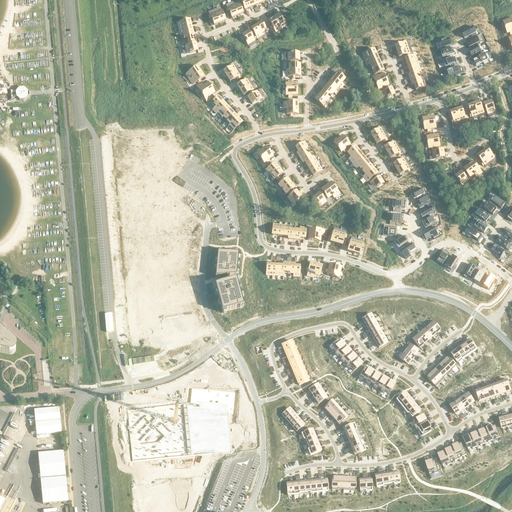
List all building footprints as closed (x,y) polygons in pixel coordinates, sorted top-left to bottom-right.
[(241,0),(245,10),(250,7),(246,0),(241,0)] [(237,16),(243,14),(240,6),(241,6),(240,3),(238,3),(237,1),(232,3),(237,16)] [(229,11),(232,18),(237,16),(232,3),(226,5),(227,8),(226,9),(227,12),(229,11)] [(220,23),(225,21),(222,14),(224,13),(223,10),(221,11),(220,8),(214,10),(220,23)] [(211,18),(214,25),(220,23),(214,10),(209,13),(210,15),(208,16),(209,19),(211,18)] [(280,27),(284,24),(283,22),(285,21),(284,18),(282,20),(279,15),(273,18),(280,28),(280,27)] [(273,28),(274,30),(278,28),(279,28),(280,28),(273,18),(268,21),(271,26),(269,27),(271,29),(273,28)] [(191,26),(190,20),(177,24),(179,29),(191,26)] [(263,38),(268,35),(267,32),(269,31),(267,29),(265,29),(261,23),(256,26),(263,38)] [(193,31),(191,26),(179,29),(180,35),(183,34),(193,31)] [(257,38),(258,41),(263,38),(256,26),(251,29),(255,36),(254,37),(255,39),(257,38)] [(473,27),(462,33),(464,39),(471,36),(472,38),(477,35),(476,33),(473,27)] [(243,35),(245,40),(246,42),(247,42),(249,47),(255,43),(256,44),(248,31),(241,36),(242,36),(243,35)] [(478,36),(466,42),(469,48),(481,42),(478,36)] [(450,39),(439,43),(442,51),(449,49),(448,46),(452,45),(450,39)] [(403,44),(396,47),(398,52),(411,48),(409,42),(406,43),(405,41),(402,42),(403,44)] [(192,52),(197,51),(197,52),(198,52),(196,44),(182,47),(182,48),(183,48),(184,54),(189,53),(192,52)] [(480,46),(469,52),(472,57),(472,58),(478,54),(479,57),(483,55),(482,53),(483,52),(483,51),(482,52),(479,47),(481,46),(480,46)] [(411,48),(398,52),(400,58),(407,55),(407,57),(410,56),(410,54),(413,54),(411,48)] [(441,54),(441,55),(442,55),(443,59),(444,61),(443,61),(448,60),(448,57),(455,55),(453,49),(441,53),(441,54)] [(376,55),(374,50),(362,55),(365,61),(376,55)] [(291,54),(285,54),(286,61),(285,61),(285,62),(299,61),(299,53),(299,54),(293,54),(291,54)] [(488,54),(473,61),(476,66),(483,63),(484,65),(489,63),(488,61),(490,60),(491,59),(490,58),(488,54)] [(379,60),(376,55),(365,61),(367,66),(370,65),(379,60)] [(417,62),(416,56),(406,60),(407,65),(417,62)] [(444,63),(444,64),(445,65),(444,65),(445,67),(446,68),(450,67),(450,68),(452,67),(451,66),(454,66),(457,65),(457,64),(457,63),(457,62),(456,59),(455,59),(455,58),(444,62),(444,63)] [(379,60),(370,65),(371,69),(371,70),(381,66),(379,60)] [(300,71),(300,65),(294,65),(294,62),(291,63),(291,65),(289,65),(289,70),(288,70),(288,71),(300,71)] [(419,67),(417,62),(407,65),(409,70),(419,67)] [(223,72),(227,77),(238,70),(235,65),(233,66),(232,65),(229,66),(230,68),(223,72)] [(381,66),(371,70),(372,71),(374,75),(384,71),(381,66)] [(201,72),(197,67),(193,71),(191,69),(189,70),(190,72),(188,73),(191,77),(190,78),(191,79),(201,72)] [(421,72),(419,67),(409,70),(411,75),(419,73),(421,72)] [(459,68),(447,72),(450,80),(455,79),(454,76),(461,74),(459,68)] [(227,77),(230,82),(236,78),(237,80),(240,78),(239,76),(241,75),(238,70),(227,77)] [(294,77),(300,77),(300,71),(288,71),(288,72),(289,72),(289,77),(292,77),(292,79),(294,79),(294,77)] [(199,80),(204,77),(201,72),(191,79),(192,80),(192,79),(195,83),(197,82),(198,84),(200,82),(199,80)] [(341,84),(345,79),(337,73),(333,78),(341,84)] [(419,73),(411,75),(409,76),(411,81),(421,77),(421,76),(420,77),(419,73)] [(376,78),(373,80),(375,84),(375,85),(386,80),(383,75),(378,77),(377,75),(375,76),(376,78)] [(421,78),(421,77),(411,81),(413,86),(415,86),(415,85),(422,83),(421,79),(421,78)] [(333,78),(329,82),(340,90),(343,86),(341,84),(333,78)] [(243,82),(237,86),(240,91),(252,84),(249,79),(246,80),(245,79),(242,80),(243,82)] [(386,80),(375,85),(376,86),(378,90),(381,89),(381,91),(384,90),(383,88),(388,86),(386,80)] [(297,90),(297,84),(291,84),(291,82),(288,82),(288,84),(286,84),(286,89),(285,89),(285,90),(297,90)] [(329,82),(326,86),(334,93),(336,95),(340,90),(329,82)] [(424,82),(422,83),(415,85),(415,86),(416,91),(426,87),(424,82)] [(211,88),(208,83),(203,86),(202,85),(199,86),(201,88),(198,89),(201,94),(201,95),(211,88)] [(240,91),(243,96),(250,92),(251,94),(253,92),(252,90),(255,89),(252,84),(240,91)] [(326,86),(322,91),(331,98),(331,97),(331,96),(334,93),(326,86)] [(19,88),(16,92),(7,89),(8,101),(16,97),(20,100),(25,100),(28,96),(27,91),(24,88),(19,88)] [(209,96),(214,93),(211,88),(201,95),(202,96),(202,95),(205,99),(207,98),(208,100),(211,98),(209,96)] [(391,88),(378,94),(378,95),(379,94),(382,100),(387,98),(387,99),(389,97),(394,95),(394,96),(395,96),(391,88)] [(256,101),(259,100),(258,99),(263,96),(259,91),(260,90),(248,98),(252,105),(252,104),(252,103),(256,101)] [(291,96),(297,96),(297,90),(285,90),(285,91),(286,91),(286,96),(288,96),(289,98),(291,98),(291,96)] [(322,91),(319,95),(326,102),(327,101),(329,98),(330,99),(331,98),(322,91)] [(315,100),(325,108),(329,103),(327,101),(326,102),(319,95),(315,100)] [(219,97),(211,104),(215,108),(223,102),(219,97)] [(298,109),(297,103),(292,103),(291,101),(289,101),(289,103),(286,103),(287,108),(286,108),(286,109),(298,109)] [(484,104),(489,118),(490,118),(489,117),(496,115),(494,110),(495,109),(494,107),(493,107),(491,102),(492,102),(492,101),(484,104)] [(215,108),(213,110),(217,115),(226,106),(223,102),(215,108)] [(483,110),(480,102),(475,104),(479,117),(485,115),(484,113),(486,112),(484,109),(483,110)] [(479,117),(475,104),(469,106),(471,114),(470,114),(471,117),(473,117),(473,119),(479,117)] [(217,115),(221,119),(223,117),(230,110),(226,106),(217,115)] [(292,115),(298,115),(298,109),(286,109),(286,110),(287,110),(287,115),(289,115),(289,117),(292,117),(292,115)] [(465,116),(462,109),(457,110),(461,123),(467,122),(466,119),(468,118),(467,115),(465,116)] [(223,117),(226,120),(225,121),(226,121),(234,114),(230,110),(223,117)] [(461,123),(457,110),(451,112),(454,120),(452,120),(453,123),(455,123),(455,125),(461,123)] [(227,122),(230,125),(231,125),(238,118),(234,114),(226,121),(227,122)] [(426,118),(423,119),(424,124),(423,124),(424,125),(435,123),(434,117),(429,118),(428,116),(426,116),(426,118)] [(228,127),(233,131),(242,123),(238,118),(231,125),(230,125),(228,127)] [(435,123),(424,125),(424,126),(425,130),(428,130),(428,132),(431,132),(431,130),(436,129),(435,123)] [(377,130),(370,134),(373,139),(385,133),(382,127),(380,129),(379,127),(376,129),(377,130)] [(385,133),(373,139),(376,145),(383,141),(384,142),(387,141),(386,139),(388,138),(385,133)] [(428,142),(428,143),(439,141),(438,136),(433,136),(432,134),(430,135),(430,137),(427,137),(428,142)] [(346,141),(342,136),(338,140),(336,138),(334,140),(336,142),(334,144),(337,147),(336,148),(337,149),(346,141)] [(345,149),(350,146),(346,141),(337,149),(338,149),(341,153),(343,151),(344,153),(347,151),(345,149)] [(391,144),(384,148),(387,153),(399,147),(396,141),(394,143),(393,141),(390,143),(391,144)] [(439,141),(428,143),(428,144),(429,144),(429,149),(432,149),(432,151),(435,150),(435,148),(440,147),(439,141)] [(308,148),(305,143),(296,148),(298,153),(299,153),(305,149),(306,149),(308,148)] [(269,152),(265,147),(261,151),(259,149),(257,151),(259,153),(257,154),(260,158),(259,159),(260,159),(269,152)] [(359,151),(355,147),(347,153),(351,158),(359,151)] [(399,147),(387,153),(390,159),(397,155),(398,156),(401,155),(400,153),(402,152),(399,147)] [(308,152),(308,153),(306,149),(305,149),(299,153),(298,153),(297,154),(300,159),(309,153),(308,152)] [(492,155),(488,149),(483,153),(491,164),(496,160),(494,158),(496,157),(494,154),(492,155)] [(444,150),(429,153),(430,153),(431,159),(437,159),(439,159),(439,158),(444,157),(445,158),(444,150)] [(353,164),(363,156),(359,151),(351,158),(349,160),(353,164)] [(268,160),(273,157),(269,152),(260,159),(260,160),(261,160),(264,164),(266,162),(267,164),(270,162),(268,160)] [(309,154),(309,153),(300,159),(303,164),(304,162),(311,158),(309,154)] [(491,164),(483,153),(478,156),(483,162),(481,163),(483,166),(485,165),(486,167),(491,164)] [(358,167),(366,160),(363,156),(353,164),(356,169),(359,167),(358,167)] [(316,161),(313,157),(311,158),(304,162),(307,167),(316,161)] [(400,161),(393,165),(396,170),(408,163),(405,158),(403,160),(402,158),(399,160),(400,161)] [(361,172),(370,165),(366,160),(358,167),(359,167),(361,170),(361,171),(361,172)] [(316,161),(307,167),(310,171),(319,166),(316,161)] [(469,166),(476,175),(477,174),(476,174),(480,171),(479,169),(480,167),(479,165),(477,167),(474,162),(469,166)] [(408,163),(396,170),(399,175),(406,171),(407,173),(410,171),(409,170),(411,168),(408,163)] [(279,168),(275,164),(270,168),(269,166),(267,167),(269,169),(267,171),(270,175),(269,175),(270,176),(279,168)] [(366,176),(374,169),(370,165),(361,172),(362,172),(363,172),(366,175),(366,176)] [(310,171),(313,176),(322,171),(319,166),(310,171)] [(466,175),(467,177),(469,176),(471,178),(475,175),(475,176),(476,175),(469,166),(464,169),(468,174),(466,175)] [(279,179),(278,177),(283,173),(279,168),(270,176),(270,177),(271,176),(274,180),(276,178),(278,180),(279,179)] [(367,182),(377,174),(374,169),(366,176),(366,175),(363,177),(367,182)] [(470,184),(462,172),(455,177),(456,176),(459,181),(461,183),(464,187),(470,183),(470,184)] [(379,187),(378,186),(383,184),(384,184),(379,177),(367,185),(368,185),(372,190),(376,188),(379,187)] [(281,184),(279,186),(282,189),(281,190),(282,191),(291,183),(287,179),(282,182),(281,180),(279,182),(281,184)] [(290,192),(295,188),(291,183),(282,191),(283,191),(286,195),(288,193),(290,195),(291,193),(290,192)] [(336,190),(337,188),(336,186),(334,188),(331,183),(326,187),(333,196),(334,195),(333,195),(337,192),(336,190)] [(326,197),(328,199),(332,196),(332,197),(333,196),(326,187),(321,190),(325,195),(323,196),(324,198),(326,197)] [(420,190),(412,195),(414,198),(413,198),(414,198),(415,200),(414,200),(415,200),(417,199),(417,200),(420,198),(421,200),(420,200),(421,201),(426,198),(426,197),(425,198),(424,196),(425,195),(426,194),(426,193),(426,194),(424,190),(424,189),(421,191),(420,191),(421,191),(420,190)] [(296,200),(300,197),(301,198),(301,197),(296,191),(285,200),(285,201),(286,200),(290,205),(294,202),(297,200),(296,200)] [(319,193),(312,198),(313,198),(317,202),(316,202),(318,205),(318,204),(321,208),(327,204),(327,205),(328,205),(319,193)] [(495,196),(490,203),(492,205),(495,207),(496,206),(501,209),(505,204),(495,196)] [(428,198),(417,204),(420,209),(427,206),(428,208),(432,206),(430,202),(428,198)] [(392,201),(391,208),(393,209),(393,212),(400,213),(401,208),(404,208),(405,202),(392,201)] [(487,203),(482,210),(486,213),(487,211),(493,215),(497,210),(487,203)] [(429,216),(430,218),(435,216),(434,213),(435,213),(435,212),(434,213),(432,207),(420,214),(423,219),(429,216)] [(477,216),(476,218),(480,221),(481,219),(486,223),(490,218),(480,210),(479,211),(476,215),(477,216)] [(389,224),(389,225),(395,225),(395,223),(402,224),(403,223),(402,223),(403,217),(403,216),(390,215),(391,215),(390,224),(389,224)] [(433,218),(422,224),(425,229),(431,226),(432,228),(438,225),(436,223),(433,218)] [(479,221),(473,229),(477,231),(478,229),(484,234),(488,229),(479,221)] [(384,225),(383,229),(386,229),(385,233),(387,234),(387,237),(398,238),(398,234),(396,234),(397,230),(394,230),(395,227),(384,225)] [(435,228),(423,234),(426,240),(433,237),(434,239),(439,236),(435,228)] [(309,235),(308,240),(314,241),(315,229),(314,229),(314,230),(309,229),(309,232),(307,232),(307,234),(309,235)] [(314,241),(320,242),(321,236),(323,236),(323,234),(321,233),(321,231),(316,230),(316,229),(315,229),(314,241)] [(333,235),(331,242),(336,244),(340,231),(334,229),(334,232),(332,231),(331,234),(333,235)] [(472,229),(467,236),(471,239),(472,237),(474,238),(478,242),(482,237),(472,229)] [(336,244),(342,246),(344,238),(346,239),(347,236),(345,235),(346,232),(340,231),(336,244)] [(399,241),(395,243),(396,244),(396,243),(400,250),(400,251),(405,248),(403,246),(408,243),(407,241),(408,241),(405,237),(403,238),(402,238),(399,241)] [(502,237),(498,243),(501,245),(503,247),(506,249),(510,244),(502,237)] [(350,244),(348,251),(353,253),(357,240),(351,238),(351,241),(349,240),(348,243),(350,244)] [(353,253),(359,255),(361,247),(363,248),(364,245),(362,244),(363,241),(357,240),(353,253)] [(412,244),(401,252),(406,259),(405,259),(406,259),(411,256),(409,254),(416,249),(415,249),(412,245),(412,244)] [(496,245),(492,251),(498,255),(496,257),(500,260),(505,253),(504,251),(496,245)] [(441,256),(437,262),(443,266),(443,265),(445,266),(448,262),(446,261),(448,258),(448,257),(450,255),(444,251),(442,254),(443,254),(441,257),(441,256)] [(219,284),(215,285),(222,313),(243,307),(236,280),(228,282),(229,276),(237,276),(238,254),(218,252),(215,278),(220,277),(219,284)] [(453,256),(446,267),(451,271),(453,269),(455,270),(457,267),(454,266),(458,260),(453,256)] [(462,260),(455,271),(463,276),(466,271),(464,270),(468,263),(462,260)] [(308,271),(308,274),(313,275),(312,275),(313,276),(316,264),(310,263),(309,269),(307,268),(306,270),(308,271)] [(314,275),(319,277),(320,274),(322,275),(323,272),(321,272),(322,266),(316,264),(313,276),(314,276),(314,275)] [(328,273),(327,275),(332,277),(332,278),(335,266),(330,265),(328,270),(326,270),(325,272),(328,273)] [(471,265),(464,276),(469,279),(476,268),(471,265)] [(334,277),(338,278),(339,276),(341,276),(342,274),(340,273),(341,268),(335,266),(332,278),(333,278),(334,277)] [(481,270),(475,281),(480,285),(480,284),(482,285),(485,281),(483,280),(485,277),(482,275),(484,272),(481,271),(482,271),(481,270)] [(490,276),(483,287),(490,291),(493,286),(491,285),(495,279),(490,276)] [(371,315),(362,319),(365,324),(374,319),(371,315)] [(368,329),(376,324),(374,319),(365,324),(368,329)] [(441,330),(434,322),(430,326),(436,333),(441,330)] [(376,324),(368,329),(371,334),(379,329),(376,324)] [(0,352),(9,354),(10,354),(11,354),(12,354),(13,354),(13,353),(14,353),(15,352),(15,351),(16,350),(16,349),(16,348),(15,347),(15,346),(14,346),(14,345),(0,332),(0,331),(3,328),(0,325),(0,352)] [(436,333),(430,326),(426,329),(432,337),(436,333)] [(379,329),(371,334),(373,338),(382,334),(379,329)] [(422,333),(428,341),(432,337),(426,329),(422,333)] [(418,336),(424,344),(428,341),(422,333),(418,336)] [(376,343),(384,338),(382,334),(373,338),(376,343)] [(424,344),(418,336),(413,340),(420,348),(424,344)] [(379,348),(387,343),(384,338),(376,343),(379,348)] [(338,339),(329,348),(332,351),(333,350),(336,353),(335,354),(345,345),(341,341),(341,342),(338,339)] [(476,349),(470,340),(465,344),(471,352),(476,349)] [(284,351),(294,347),(292,341),(282,345),(284,351)] [(471,352),(465,344),(461,347),(467,355),(471,352)] [(339,356),(342,359),(340,360),(341,360),(351,351),(347,348),(346,348),(344,346),(345,345),(335,354),(338,357),(339,356)] [(419,351),(411,345),(407,350),(415,356),(419,351)] [(294,347),(284,351),(286,356),(296,352),(294,347)] [(462,359),(467,355),(461,347),(456,350),(462,359)] [(404,354),(412,360),(415,356),(407,350),(404,354)] [(462,359),(456,350),(451,354),(457,362),(462,359)] [(351,351),(341,360),(343,363),(345,362),(347,365),(346,366),(346,367),(356,357),(353,354),(352,355),(350,352),(351,351)] [(289,360),(298,357),(296,352),(286,356),(289,360)] [(412,360),(404,354),(400,359),(409,365),(412,360)] [(291,365),(300,362),(298,357),(289,360),(291,365)] [(350,368),(353,372),(362,364),(359,360),(358,361),(355,358),(356,358),(356,357),(346,367),(349,370),(350,368)] [(444,362),(452,370),(456,366),(448,358),(444,362)] [(293,370),(302,367),(300,362),(291,365),(293,370)] [(452,370),(444,362),(440,366),(448,374),(452,370)] [(436,370),(444,378),(448,374),(440,366),(436,370)] [(302,367),(293,370),(295,375),(304,372),(302,367)] [(365,368),(359,378),(362,381),(363,379),(367,381),(366,383),(373,371),(369,368),(368,369),(365,368)] [(444,378),(436,370),(432,374),(440,382),(444,378)] [(373,371),(366,383),(370,385),(371,383),(374,385),(373,387),(380,375),(376,373),(375,374),(372,372),(373,371)] [(297,380),(306,377),(304,372),(295,375),(297,380)] [(427,378),(435,386),(440,382),(432,374),(427,378)] [(383,377),(383,378),(380,376),(380,375),(373,387),(377,389),(378,387),(381,389),(380,391),(381,391),(387,379),(383,377)] [(306,377),(297,380),(299,386),(308,382),(306,377)] [(389,394),(395,384),(390,381),(390,382),(387,381),(388,380),(387,379),(381,391),(384,393),(385,392),(389,394)] [(502,382),(505,393),(511,391),(507,380),(502,382)] [(505,393),(502,382),(496,384),(500,394),(505,393)] [(500,394),(496,384),(491,386),(495,396),(500,394)] [(312,395),(321,389),(318,385),(309,390),(312,395)] [(495,396),(491,386),(486,387),(490,398),(495,396)] [(490,398),(486,387),(481,389),(485,400),(490,398)] [(190,404),(127,410),(132,462),(232,452),(232,449),(235,449),(234,445),(231,445),(231,436),(250,434),(242,434),(242,431),(239,431),(239,427),(230,428),(229,415),(233,415),(235,393),(191,389),(190,404)] [(321,389),(312,395),(315,399),(324,394),(321,389)] [(485,400),(481,389),(476,391),(480,402),(485,400)] [(402,404),(410,398),(406,393),(398,400),(402,404)] [(318,404),(327,399),(324,394),(315,399),(318,404)] [(474,402),(469,394),(464,397),(470,405),(474,402)] [(470,405),(464,397),(459,400),(465,408),(470,405)] [(410,398),(402,404),(406,409),(414,402),(410,398)] [(465,408),(459,400),(455,403),(461,411),(465,408)] [(333,401),(324,408),(328,412),(337,405),(333,401)] [(414,402),(406,409),(409,413),(417,407),(414,402)] [(461,411),(455,403),(450,406),(456,414),(461,411)] [(332,416),(340,409),(337,405),(328,412),(332,416)] [(413,418),(421,411),(417,407),(409,413),(413,418)] [(59,408),(34,410),(36,435),(61,433),(59,408)] [(290,409),(282,415),(286,419),(293,413),(290,409)] [(340,409),(332,416),(335,420),(344,413),(340,409)] [(289,423),(297,417),(293,413),(286,419),(289,423)] [(339,424),(348,417),(344,413),(335,420),(339,424)] [(417,430),(428,423),(427,423),(425,421),(426,420),(424,416),(414,422),(416,425),(414,426),(417,430)] [(293,428),(300,421),(297,417),(289,423),(293,428)] [(297,432),(304,426),(300,421),(293,428),(297,432)] [(428,423),(417,430),(418,429),(420,433),(419,434),(421,437),(432,431),(430,428),(431,427),(428,423)] [(346,434),(355,430),(353,425),(343,429),(346,434)] [(487,428),(492,441),(492,439),(495,438),(496,439),(500,437),(495,426),(492,427),(492,426),(487,428)] [(492,441),(487,428),(487,429),(484,431),(484,430),(479,432),(484,444),(485,444),(484,442),(488,441),(488,442),(492,441)] [(305,439),(314,435),(312,430),(303,434),(305,439)] [(348,439),(357,435),(355,430),(346,434),(348,439)] [(484,444),(479,432),(479,433),(477,434),(476,433),(471,435),(477,447),(476,445),(480,444),(481,446),(484,444)] [(307,444),(317,441),(314,435),(305,439),(307,444)] [(350,445),(360,441),(357,435),(348,439),(350,445)] [(477,447),(471,435),(472,436),(469,437),(468,436),(463,438),(468,449),(472,447),(473,449),(477,447)] [(309,450),(319,446),(317,441),(307,444),(309,450)] [(352,450),(362,446),(360,441),(350,445),(352,450)] [(453,446),(459,460),(459,459),(458,457),(462,455),(462,457),(466,455),(462,444),(458,445),(458,444),(453,446)] [(311,455),(321,451),(319,446),(309,450),(311,455)] [(355,455),(364,451),(362,446),(352,450),(355,455)] [(450,448),(446,450),(451,464),(452,464),(451,461),(454,459),(455,461),(459,460),(453,446),(454,448),(451,449),(450,448)] [(438,455),(443,466),(447,464),(448,466),(451,464),(446,450),(447,453),(444,454),(443,453),(438,455)] [(66,477),(63,451),(38,454),(40,479),(66,477)] [(426,463),(429,474),(434,472),(434,474),(438,473),(438,471),(441,470),(439,465),(436,466),(435,461),(431,462),(431,461),(426,463)] [(68,502),(66,477),(40,479),(43,504),(68,502)]
